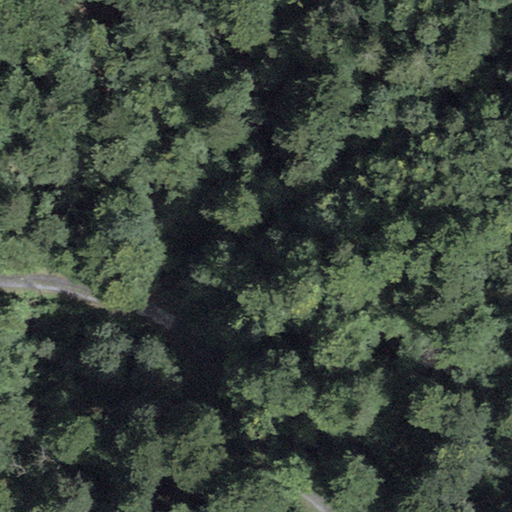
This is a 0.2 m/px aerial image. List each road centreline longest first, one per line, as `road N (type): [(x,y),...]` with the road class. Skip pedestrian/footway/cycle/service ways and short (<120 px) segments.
road 1 (track): [(132,306),(167,321),(331,511)]
road 2 (track): [(0,278),(96,292),(132,306)]
